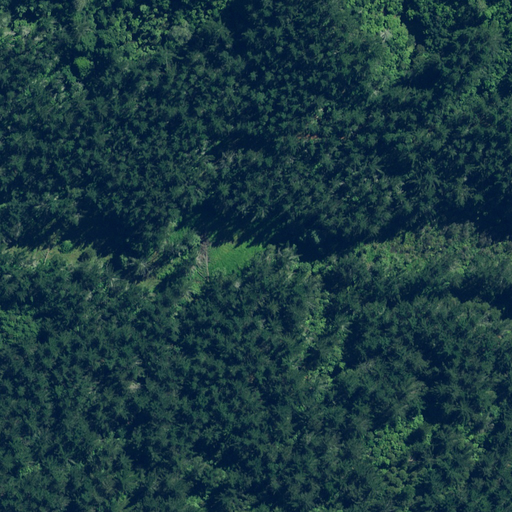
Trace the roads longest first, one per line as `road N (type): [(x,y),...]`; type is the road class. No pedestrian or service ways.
road 1 (track): [(511,328),(297,279),(230,296),(148,286),(0,247)]
road 2 (track): [(0,106),(31,94),(176,98),(230,130),(453,112),(511,125)]
